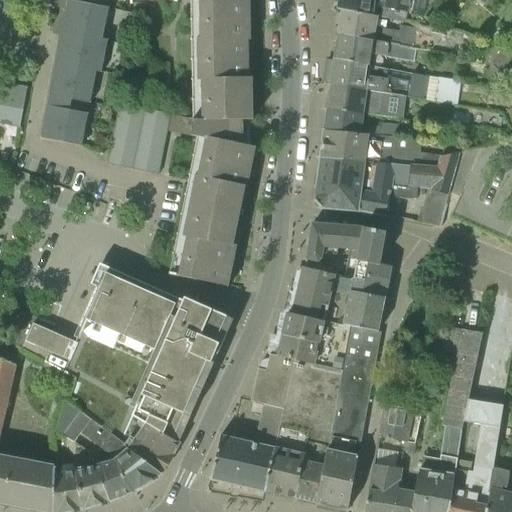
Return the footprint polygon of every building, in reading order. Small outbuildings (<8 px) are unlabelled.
[(105,26),(109,8),(98,6),(99,4),(77,0),(62,0),(63,0),(68,1),(66,12),(71,13),(70,19),(105,26)] [(247,79),(247,41),(250,41),(249,0),(197,0),(197,40),(195,40),(195,82),(199,82),(199,120),(172,114),(168,132),(205,139),(204,146),(197,177),(195,176),(183,237),(187,238),(179,275),(170,273),(169,275),(229,287),(237,246),(234,245),(245,188),(247,189),(256,147),(240,146),(239,122),(250,121),(250,79),(247,79)] [(411,0),(338,0),(337,10),(341,10),(378,17),(378,18),(405,23),(407,12),(409,12),(411,0)] [(338,34),(411,48),(414,29),(401,27),(400,32),(375,28),(378,18),(378,17),(341,10),(338,34)] [(106,46),(107,40),(102,40),(105,26),(70,19),(67,34),(72,35),(71,40),(106,46)] [(387,58),(414,62),(416,49),(411,48),(338,34),(335,59),(370,66),(371,55),(387,58)] [(102,66),(106,46),(71,40),(68,55),(63,54),(62,59),(102,66)] [(506,72),(511,63),(511,53),(504,48),(494,63),(506,72)] [(101,72),(102,66),(62,59),(58,79),(93,86),(96,71),(101,72)] [(383,70),(369,67),(370,66),(335,59),(331,85),(406,97),(422,100),(426,100),(429,77),(412,75),(384,69),(383,70)] [(90,103),(93,86),(58,79),(55,97),(59,98),(58,100),(71,102),(71,99),(90,103)] [(403,120),(406,97),(331,85),(328,110),(363,115),(403,120)] [(0,125),(19,129),(27,89),(16,86),(14,92),(1,89),(0,95),(0,125)] [(510,107),(511,93),(500,92),(499,106),(510,107)] [(69,110),(71,102),(58,100),(57,108),(53,107),(50,119),(87,126),(89,114),(69,110)] [(133,170),(145,109),(132,107),(119,104),(107,165),(120,167),(133,170)] [(146,172),(158,112),(145,109),(133,170),(146,172)] [(382,128),(362,126),(363,115),(328,110),(325,131),(421,142),(422,141),(398,138),(400,126),(382,124),(382,128)] [(83,147),(87,126),(50,119),(49,128),(44,127),(41,139),(83,147)] [(441,157),(420,153),(421,142),(325,131),(321,159),(364,163),(441,169),(445,156),(441,157)] [(364,163),(358,212),(387,218),(389,196),(392,185),(429,189),(451,195),(463,152),(445,156),(441,169),(364,163)] [(321,210),(358,212),(364,163),(321,159),(315,202),(321,210)] [(356,270),(364,227),(313,224),(307,261),(317,262),(321,259),(337,262),(335,269),(348,270),(356,270)] [(389,279),(391,266),(380,264),(386,232),(364,227),(356,270),(355,273),(389,279)] [(334,274),(304,268),(302,275),(299,288),(297,288),(293,298),(294,298),(291,310),(345,325),(354,277),(334,274)] [(379,331),(389,279),(355,273),(356,270),(348,270),(335,269),(334,274),(354,277),(345,325),(352,326),(379,331)] [(230,330),(106,273),(77,343),(33,325),(36,318),(16,311),(8,341),(22,349),(21,351),(72,378),(86,357),(123,378),(193,410),(194,410),(230,330)] [(474,389),(503,394),(511,337),(511,298),(494,295),(486,349),(493,350),(489,377),(476,375),(474,389)] [(345,325),(291,310),(289,314),(288,314),(284,331),(281,330),(279,340),(281,341),(279,351),(271,349),(270,354),(269,353),(269,354),(270,355),(270,356),(296,362),(285,411),(267,491),(296,498),(316,392),(338,397),(352,326),(345,325)] [(365,421),(381,332),(379,331),(352,326),(338,397),(335,415),(365,421)] [(462,430),(482,334),(464,330),(458,359),(443,356),(438,379),(451,381),(442,426),(445,427),(440,460),(425,457),(423,457),(421,469),(420,469),(414,492),(410,511),(448,511),(453,495),(454,488),(452,488),(462,430)] [(285,411),(296,362),(270,356),(269,359),(265,360),(263,361),(261,363),(259,366),(251,401),(264,405),(264,406),(285,411)] [(161,475),(179,443),(173,440),(145,423),(118,408),(119,407),(112,403),(120,391),(116,389),(123,378),(86,357),(72,378),(64,405),(129,450),(129,452),(161,475)] [(0,504),(9,506),(18,460),(0,456),(0,429),(15,365),(0,359),(0,504)] [(179,443),(193,410),(123,378),(116,389),(120,391),(112,403),(119,407),(118,408),(145,423),(173,440),(179,443)] [(318,503),(326,460),(335,415),(338,397),(316,392),(296,498),(318,503)] [(506,402),(471,397),(469,404),(465,421),(482,423),(472,471),(468,470),(464,490),(454,488),(453,495),(448,511),(486,511),(490,491),(494,468),(506,402)] [(64,405),(57,426),(55,436),(74,441),(75,443),(99,462),(110,481),(120,499),(133,493),(161,475),(129,452),(129,450),(64,405)] [(415,444),(422,413),(414,412),(414,410),(384,405),(379,437),(415,444)] [(267,491),(285,411),(264,406),(255,443),(220,435),(210,479),(267,491)] [(348,509),(365,421),(335,415),(326,460),(318,503),(348,509)] [(55,511),(70,511),(85,509),(75,472),(75,450),(75,443),(74,441),(55,436),(57,426),(52,425),(47,443),(54,444),(53,467),(55,467),(55,511)] [(112,503),(105,484),(110,481),(99,462),(75,443),(75,450),(75,472),(85,509),(112,503)] [(38,511),(55,511),(55,467),(53,467),(18,460),(9,506),(38,511)] [(410,511),(414,492),(400,489),(403,468),(374,464),(365,511),(410,511)] [(511,511),(511,492),(501,490),(502,486),(507,487),(509,471),(494,468),(490,491),(492,491),(486,511),(511,511)] [(110,481),(105,484),(112,503),(120,499),(110,481)]
